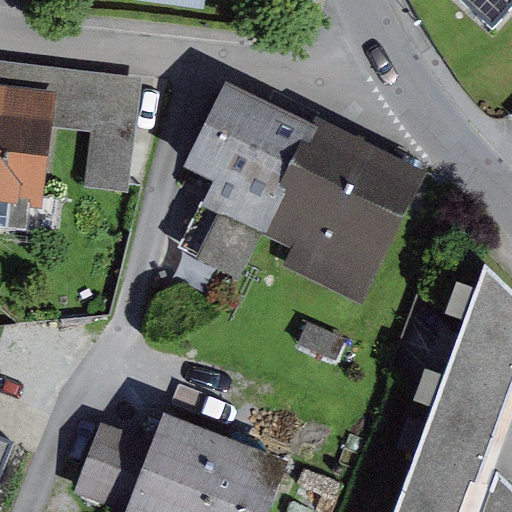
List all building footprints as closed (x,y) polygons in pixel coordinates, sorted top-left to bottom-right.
[(511,0),(461,0),(491,28),(511,4),(511,0)] [(0,219),(29,223),(32,198),(39,199),(39,196),(64,198),(72,130),(104,134),(98,185),(142,190),(155,77),(83,69),(82,84),(64,81),(63,88),(0,81),(0,219)] [(280,231),(306,244),(297,263),(378,304),(447,166),(338,112),(334,120),(248,77),(207,161),(230,172),(194,245),(257,276),(280,231)] [(511,511),(511,254),(510,252),(418,511),(511,511)] [(185,405),(172,440),(116,419),(90,489),(147,510),(145,511),(289,511),(312,452),(185,405)] [(0,511),(1,511),(28,444),(0,432),(0,511)]
